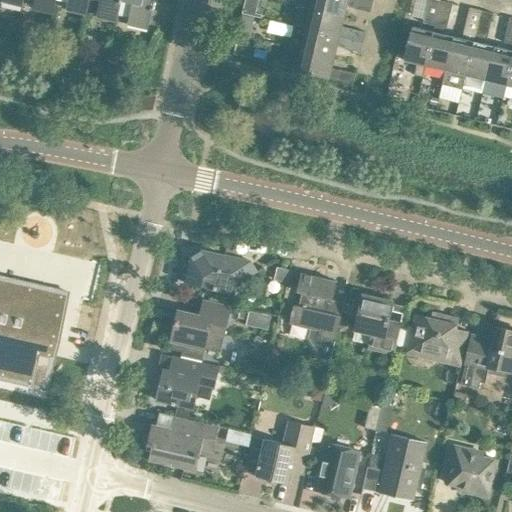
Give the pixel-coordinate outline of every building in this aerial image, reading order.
[(23,0),(23,2),(33,4),(54,9),(56,3),(56,0),(23,0)] [(56,0),(56,3),(88,11),(89,0),(56,0)] [(95,0),(100,1),(98,13),(118,18),(121,6),(120,6),(121,0),(95,0)] [(121,6),(118,18),(128,20),(130,20),(149,25),(154,0),(121,0),(120,6),(121,6)] [(245,0),(245,2),(242,13),(261,17),(262,14),(256,13),(258,0),(245,0)] [(373,2),(366,0),(301,0),(300,5),(344,16),(347,5),(354,7),(354,8),(371,12),(373,2)] [(435,25),(440,0),(428,0),(423,22),(435,25)] [(447,28),(453,3),(441,0),(440,0),(435,25),(447,28)] [(341,27),(344,16),(300,5),(295,25),(306,28),(363,41),(366,32),(349,27),(349,29),(341,27)] [(476,35),(482,10),(469,7),(462,38),(454,36),(446,70),(442,83),(462,88),(466,75),(474,41),(475,35),(476,35)] [(487,38),(493,13),(482,10),(476,35),(487,38)] [(242,14),(240,28),(245,29),(248,27),(251,16),(242,14)] [(422,76),(433,31),(412,26),(404,60),(416,63),(414,74),(422,76)] [(306,28),(301,49),(334,57),(337,45),(345,47),(344,48),(361,52),(363,41),(306,28)] [(446,70),(454,36),(433,31),(422,76),(425,77),(428,66),(446,70)] [(486,80),(495,46),(474,41),(466,75),(486,80)] [(507,85),(511,62),(511,49),(495,46),(486,80),(507,85)] [(332,68),(334,57),(301,49),(296,70),(353,84),(356,73),(340,69),(339,70),(332,68)] [(464,98),(482,103),(484,94),(467,89),(464,98)] [(437,105),(438,99),(431,97),(430,103),(437,105)] [(237,284),(240,282),(257,271),(251,261),(202,249),(191,256),(185,282),(216,290),(235,294),(237,284)] [(290,270),(277,267),(274,279),(287,282),(290,270)] [(335,343),(338,328),(343,308),(326,304),(327,298),(333,300),(337,281),(301,273),(297,292),(301,293),(298,306),(293,305),(289,324),(309,328),(308,338),(315,350),(321,359),(329,360),(334,343),(335,343)] [(0,369),(35,377),(44,338),(59,341),(68,300),(0,285),(0,369)] [(394,356),(396,346),(397,341),(401,324),(402,322),(388,319),(392,302),(363,295),(355,329),(370,333),(366,349),(394,356)] [(179,310),(171,340),(174,341),(172,349),(182,351),(181,356),(202,360),(205,348),(219,351),(223,337),(230,306),(223,305),(204,300),(200,315),(179,310)] [(241,308),(238,317),(247,319),(250,310),(241,308)] [(401,324),(397,341),(396,346),(407,349),(444,357),(443,363),(460,367),(469,331),(457,328),(459,318),(432,311),(431,317),(416,314),(413,327),(401,324)] [(511,372),(511,330),(497,326),(496,329),(491,327),(489,333),(492,333),(490,339),(472,335),(470,343),(469,342),(463,367),(465,367),(461,383),(479,387),(480,381),(485,382),(487,372),(507,377),(508,371),(511,372)] [(165,368),(157,400),(178,404),(190,407),(193,408),(196,396),(198,385),(212,388),(213,388),(218,366),(201,362),(181,358),(178,371),(165,368)] [(249,373),(246,382),(260,386),(263,377),(249,373)] [(324,373),(312,376),(314,386),(326,383),(324,373)] [(324,390),(314,388),(311,398),(322,401),(324,390)] [(376,429),(382,404),(371,401),(364,426),(376,429)] [(152,424),(147,444),(152,445),(149,459),(184,467),(196,470),(201,471),(204,457),(199,456),(201,449),(213,452),(219,426),(194,420),(188,419),(175,416),(174,416),(174,417),(171,429),(152,424)] [(249,446),(244,469),(256,472),(255,475),(290,484),(297,454),(309,456),(313,437),(315,427),(287,421),(282,444),(252,437),(249,446)] [(246,432),(243,445),(249,446),(252,437),(252,434),(246,432)] [(367,467),(362,488),(375,491),(412,499),(415,488),(420,489),(425,469),(419,467),(425,443),(392,435),(384,471),(379,470),(367,467)] [(348,497),(353,478),(359,452),(326,444),(315,489),(348,497)] [(488,496),(492,477),(496,460),(481,457),(482,452),(455,446),(446,482),(460,485),(459,487),(469,489),(468,492),(488,496)] [(258,495),(262,482),(245,476),(240,490),(258,495)]
